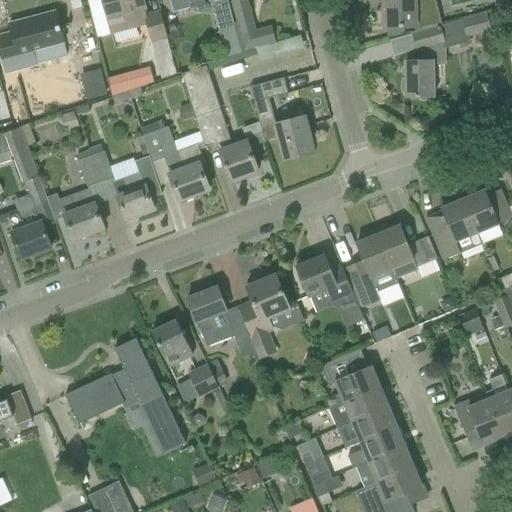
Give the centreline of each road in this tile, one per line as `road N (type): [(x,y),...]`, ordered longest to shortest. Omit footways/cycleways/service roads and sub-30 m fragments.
road 1 (residential): [(0,320),(361,172)]
road 2 (residential): [(361,172),(316,0)]
road 3 (residential): [(457,488),(401,349)]
road 4 (residential): [(361,172),(499,129)]
